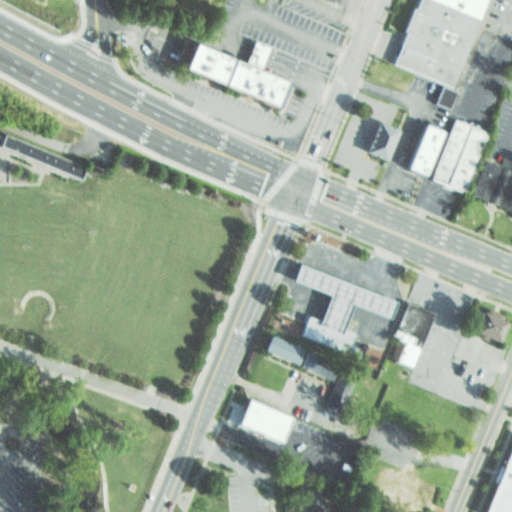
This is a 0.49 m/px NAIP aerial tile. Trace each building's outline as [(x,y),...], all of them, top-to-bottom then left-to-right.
[(388,62),(413,0),(490,0),(454,89),(388,62)] [(192,40),(249,66),(258,45),(269,49),(260,69),(287,81),(274,110),(180,68),(192,40)] [(435,104),(449,109),(456,91),(442,86),(435,104)] [(479,126),(456,190),(423,178),(446,114),(479,126)] [(370,116),(392,126),(377,158),(355,148),(370,116)] [(400,165),(418,123),(434,129),(416,171),(400,165)] [(0,129),(0,146),(80,180),(87,164),(1,127),(0,129)] [(511,168),(511,183),(502,207),(485,199),(464,191),(478,155),(511,168)] [(319,321),(325,304),(329,293),(302,283),(293,280),(294,275),(298,266),(307,269),(384,298),(393,301),(388,317),(377,313),(352,304),(349,313),(343,330),(319,321)] [(393,334),(408,300),(434,312),(410,365),(398,359),(407,340),(393,334)] [(498,340),(474,329),(483,308),(507,319),(498,340)] [(302,337),(309,317),(319,321),(343,330),(351,333),(344,353),(302,337)] [(257,351),(265,332),(338,362),(334,373),(345,378),(333,407),(322,403),(331,381),(257,351)] [(354,381),(338,374),(326,402),(342,408),(354,381)] [(249,400),(238,424),(282,443),(293,419),(249,400)] [(511,511),(511,429),(509,428),(475,511),(511,511)] [(375,493),(393,499),(394,499),(405,503),(404,506),(421,511),(430,511),(438,489),(399,475),(400,475),(384,469),(375,493)] [(282,511),(282,505),(322,503),(322,511),(282,511)]
